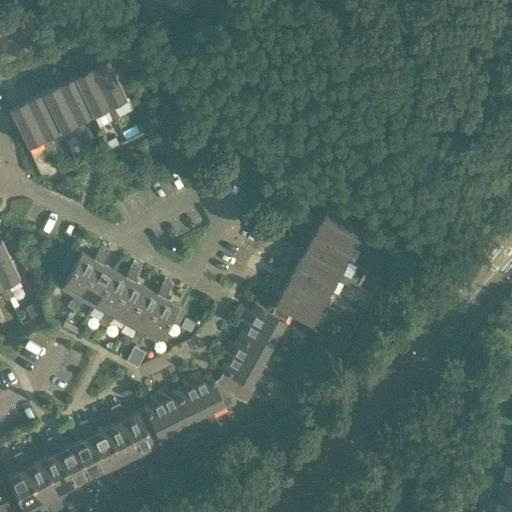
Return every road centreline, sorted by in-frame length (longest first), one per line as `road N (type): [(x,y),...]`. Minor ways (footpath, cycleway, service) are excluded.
road 1 (tertiary): [(279,511),(511,253)]
road 2 (residential): [(11,179),(192,278)]
